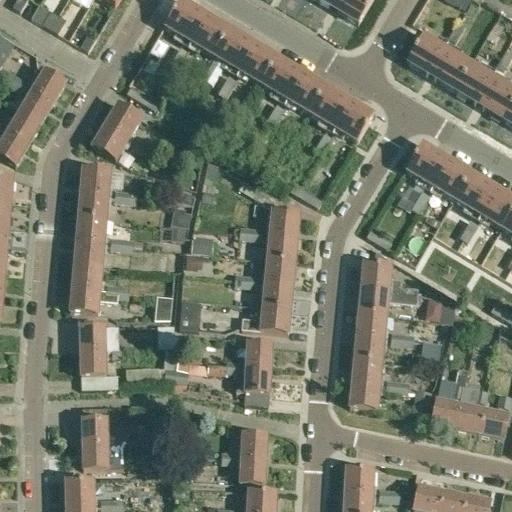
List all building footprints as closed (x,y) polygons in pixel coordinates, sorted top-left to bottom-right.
[(24,0),(18,0),(12,11),(20,16),(28,2),(24,0)] [(95,0),(94,1),(114,12),(121,0),(95,0)] [(370,0),(310,0),(357,28),(373,1),(370,0)] [(471,3),(464,0),(461,0),(456,10),(464,14),(471,3)] [(164,31),(212,60),(229,34),(179,5),(164,31)] [(42,29),(49,34),(58,20),(50,15),(42,29)] [(66,25),(58,20),(49,34),(57,38),(66,25)] [(447,44),(454,48),(464,31),(457,26),(447,44)] [(212,60),(260,89),(277,63),(229,34),(212,60)] [(79,52),(87,56),(87,57),(96,43),(88,38),(79,52)] [(0,72),(14,48),(1,40),(0,39),(0,72)] [(406,66),(454,95),(470,69),(422,40),(406,66)] [(176,75),(188,56),(181,52),(169,71),(176,75)] [(511,59),(505,55),(495,73),(502,77),(511,60),(511,59)] [(260,89),(308,118),(325,92),(277,63),(260,89)] [(502,124),(511,108),(511,93),(470,69),(454,95),(502,124)] [(2,87),(12,92),(18,82),(8,76),(2,87)] [(44,76),(32,96),(52,109),(64,88),(44,76)] [(225,103),(235,85),(228,81),(217,99),(225,103)] [(28,87),(18,82),(12,92),(22,98),(28,87)] [(158,107),(131,91),(126,99),(154,115),(158,107)] [(325,92),(308,118),(357,146),(372,120),(325,92)] [(40,129),(52,109),(32,96),(20,117),(40,129)] [(511,108),(502,124),(511,129),(511,108)] [(270,135),(283,114),(275,109),(262,131),(270,135)] [(117,110),(104,131),(128,145),(140,123),(117,110)] [(40,129),(20,117),(8,138),(28,149),(40,129)] [(115,166),(128,145),(104,131),(92,152),(115,166)] [(0,161),(15,171),(28,149),(8,138),(0,150),(0,161)] [(319,164),(331,142),(324,138),(311,159),(319,164)] [(131,153),(140,159),(147,149),(137,143),(131,153)] [(156,154),(147,149),(140,159),(150,165),(156,154)] [(405,175),(442,197),(454,205),(469,178),(421,149),(405,175)] [(80,198),(107,200),(114,201),(114,195),(116,196),(116,192),(108,191),(109,176),(82,174),(80,198)] [(454,205),(503,234),(511,216),(511,203),(469,178),(454,205)] [(0,180),(0,205),(11,206),(13,182),(0,180)] [(295,188),(290,195),(317,213),(322,205),(295,188)] [(169,194),(166,204),(186,209),(189,199),(169,194)] [(258,194),(253,203),(270,213),(275,203),(258,194)] [(113,207),(125,208),(126,197),(116,196),(114,195),(114,201),(113,207)] [(421,196),(410,214),(419,219),(430,201),(421,196)] [(126,197),(125,208),(136,209),(137,197),(126,197)] [(78,222),(105,224),(107,200),(80,198),(78,222)] [(0,229),(9,230),(11,206),(0,205),(0,229)] [(173,212),(173,216),(170,229),(187,232),(190,218),(185,217),(185,214),(173,212)] [(511,216),(503,234),(511,239),(511,216)] [(269,241),(297,244),(299,219),(272,217),(269,241)] [(103,248),(105,224),(78,222),(76,246),(103,248)] [(469,225),(459,241),(466,246),(477,230),(469,225)] [(0,253),(6,254),(9,230),(0,229),(0,253)] [(169,232),(168,245),(183,246),(185,232),(171,232),(169,232)] [(238,245),(249,246),(251,233),(239,232),(238,245)] [(262,234),(251,233),(249,246),(261,246),(262,234)] [(366,242),(387,253),(391,245),(370,234),(366,242)] [(192,241),(191,257),(211,259),(212,243),(192,241)] [(294,268),(297,244),(269,241),(267,265),(294,268)] [(121,257),(121,245),(110,244),(109,256),(121,257)] [(133,245),(121,245),(121,257),(132,257),(133,245)] [(101,272),(103,248),(76,246),(74,270),(101,272)] [(186,260),(185,272),(202,273),(202,261),(186,260)] [(292,292),(294,268),(267,265),(265,289),(292,292)] [(406,304),(407,293),(397,291),(397,287),(389,287),(391,271),(364,269),(361,293),(394,297),(394,303),(406,304)] [(74,270),(72,294),(99,296),(101,272),(74,270)] [(234,292),(245,292),(246,280),(235,279),(234,292)] [(258,281),(246,280),(245,292),(257,293),(258,281)] [(290,316),(292,292),(265,289),(262,313),(290,316)] [(117,309),(117,304),(118,290),(106,290),(106,297),(99,296),(72,294),(70,318),(97,320),(98,307),(117,309)] [(129,291),(118,290),(117,304),(128,304),(128,299),(142,300),(142,293),(129,293),(129,291)] [(394,297),(361,293),(359,317),(386,320),(387,307),(416,310),(418,294),(407,293),(406,304),(394,303),(394,297)] [(156,301),(155,318),(170,319),(171,303),(156,301)] [(200,308),(181,306),(179,333),(198,335),(200,308)] [(511,317),(495,307),(490,315),(511,328),(511,326),(511,317)] [(440,309),(438,327),(452,329),(454,311),(440,309)] [(287,339),(290,316),(262,313),(261,326),(244,324),(243,335),(287,339)] [(359,317),(356,341),(384,344),(386,320),(359,317)] [(482,326),(478,338),(489,342),(493,329),(482,326)] [(80,333),(81,358),(104,357),(104,333),(80,333)] [(401,352),(401,339),(390,338),(389,351),(401,352)] [(413,339),(401,339),(401,352),(434,354),(434,347),(413,346),(413,339)] [(202,341),(180,340),(179,365),(201,366),(205,352),(202,341)] [(354,365),(381,368),(384,344),(356,341),(354,365)] [(246,374),(270,375),(271,350),(247,349),(247,367),(246,374)] [(124,362),(124,356),(123,350),(111,351),(111,363),(124,362)] [(175,377),(176,366),(177,356),(165,355),(163,375),(175,377)] [(437,373),(438,359),(421,356),(421,359),(419,369),(419,370),(437,373)] [(104,381),(104,357),(81,358),(81,382),(104,381)] [(379,392),(381,368),(354,365),(352,389),(379,392)] [(188,368),(176,366),(175,377),(163,375),(161,389),(185,394),(188,368)] [(226,366),(226,372),(226,379),(236,379),(236,366),(226,366)] [(269,399),(270,375),(246,374),(247,367),(236,366),(236,379),(236,383),(246,383),(245,398),(269,399)] [(226,380),(226,379),(226,372),(207,372),(207,380),(226,380)] [(126,378),(126,391),(161,389),(163,375),(126,378)] [(455,434),(460,411),(467,379),(457,377),(456,379),(445,377),(443,388),(452,390),(448,409),(436,406),(431,429),(455,434)] [(385,398),(396,399),(397,386),(385,385),(385,398)] [(409,386),(397,386),(396,399),(416,400),(413,417),(425,419),(429,397),(408,394),(409,386)] [(377,415),(379,392),(352,389),(349,412),(377,415)] [(455,434),(479,439),(484,416),(487,397),(475,394),(472,414),(460,411),(455,434)] [(498,412),(497,419),(484,416),(479,439),(502,444),(507,421),(511,402),(498,399),(496,411),(498,412)] [(107,449),(113,449),(113,443),(114,443),(114,440),(106,440),(106,425),(82,426),(82,449),(107,449)] [(243,440),(241,466),(265,467),(267,442),(243,440)] [(125,443),(114,443),(113,443),(113,449),(113,455),(125,455),(125,443)] [(107,449),(82,449),(83,475),(107,474),(107,449)] [(233,457),(221,457),(221,470),(234,470),(233,457)] [(264,490),(265,467),(241,466),(240,489),(264,490)] [(344,498),(372,500),(373,476),(345,474),(344,498)] [(65,487),(66,511),(93,510),(93,486),(65,487)] [(438,511),(441,497),(418,492),(413,511),(438,511)] [(378,507),(389,508),(390,495),(378,494),(378,507)] [(401,495),(390,495),(389,508),(410,508),(410,497),(401,497),(401,495)] [(247,511),(275,511),(276,499),(249,497),(247,511)] [(463,511),(465,502),(441,497),(438,511),(463,511)] [(371,511),(372,500),(344,498),(343,511),(371,511)] [(465,502),(463,511),(487,511),(489,507),(465,502)]
